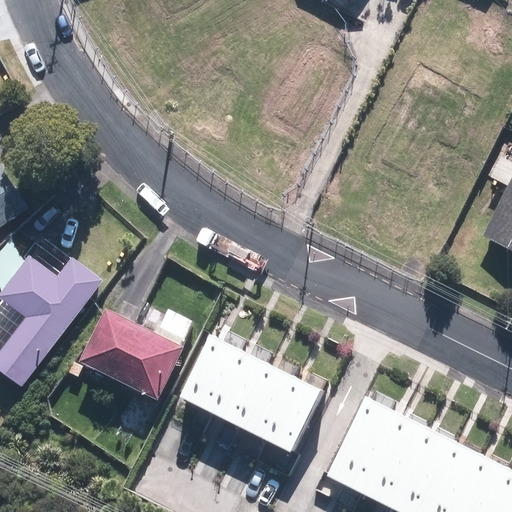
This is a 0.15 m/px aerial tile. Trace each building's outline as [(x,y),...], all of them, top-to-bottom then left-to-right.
[(150,0),(164,30),(230,0),(150,0)] [(355,24),(318,6),(308,28),(345,46),(355,24)] [(357,66),(300,38),(256,127),(312,155),(357,66)] [(501,121),(511,97),(511,72),(498,67),(478,111),(501,121)] [(474,126),(397,86),(354,169),(408,197),(434,148),(457,160),(474,126)] [(0,172),(0,229),(27,211),(0,172)] [(511,177),(482,239),(511,253),(511,177)] [(0,355),(0,372),(22,389),(101,284),(72,262),(57,282),(29,261),(0,299),(0,302),(26,321),(0,355)] [(104,314),(79,365),(156,404),(182,353),(104,314)] [(216,403),(244,347),(217,333),(189,389),(216,403)] [(242,416),(271,360),(244,347),(216,403),(242,416)] [(269,430),(297,374),(271,360),(242,416),(269,430)] [(295,443),(324,387),(297,374),(269,430),(295,443)] [(372,390),(331,470),(359,484),(400,405),(372,390)] [(400,405),(359,484),(387,499),(428,419),(400,405)] [(174,511),(216,511),(255,430),(222,415),(218,425),(183,409),(158,465),(184,477),(169,509),(174,511)] [(428,419),(387,499),(412,511),(416,511),(457,434),(428,419)] [(457,434),(416,511),(452,511),(485,448),(457,434)] [(511,462),(485,448),(452,511),(487,511),(511,465),(511,462)] [(511,511),(511,465),(487,511),(511,511)]
